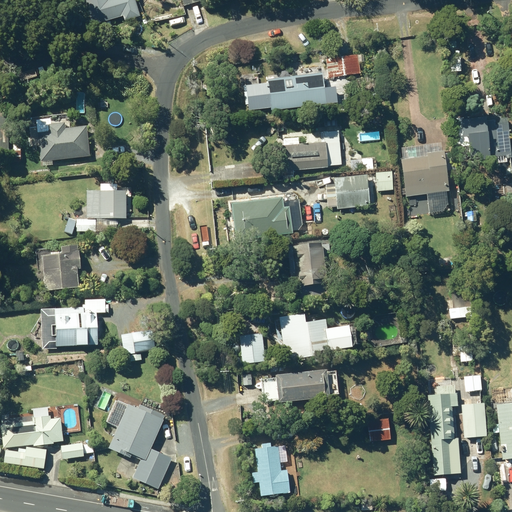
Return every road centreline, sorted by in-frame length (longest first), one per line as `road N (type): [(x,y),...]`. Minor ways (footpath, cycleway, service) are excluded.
road 1 (residential): [(210,511),(160,156),(162,95),(185,55),(207,37),(423,0)]
road 2 (unknown): [(0,56),(117,57),(170,82)]
